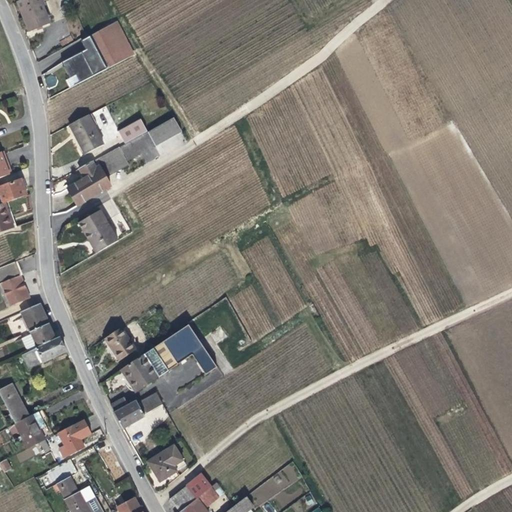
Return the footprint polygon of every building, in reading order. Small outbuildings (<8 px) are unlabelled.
[(22,0),(21,1),(18,2),(29,32),(50,25),(42,3),(51,0),(22,0)] [(81,82),(94,76),(135,54),(117,22),(82,40),(87,49),(82,52),(63,61),(70,78),(77,75),(81,82)] [(80,39),(55,52),(60,62),(85,49),(80,39)] [(85,118),(67,127),(81,156),(100,147),(85,118)] [(118,133),(125,146),(98,160),(105,174),(154,146),(182,131),(175,118),(147,133),(140,121),(118,133)] [(67,190),(77,208),(110,188),(103,174),(100,176),(95,168),(93,164),(80,171),(83,175),(81,177),(83,181),(67,190)] [(0,205),(23,197),(17,182),(0,187),(0,205)] [(0,233),(10,230),(0,205),(0,233)] [(98,254),(117,243),(99,212),(77,225),(88,244),(91,242),(98,254)] [(88,244),(94,256),(98,254),(91,242),(88,244)] [(26,301),(12,264),(0,268),(0,291),(7,308),(26,301)] [(36,349),(55,340),(40,307),(22,314),(30,333),(36,349)] [(122,327),(106,337),(120,360),(136,350),(122,327)] [(195,355),(202,366),(208,375),(220,368),(213,359),(189,327),(155,349),(168,372),(195,355)] [(27,353),(36,349),(30,333),(21,338),(27,353)] [(65,351),(59,338),(55,340),(36,349),(42,363),(65,351)] [(146,354),(124,368),(138,391),(155,380),(157,379),(168,372),(155,349),(148,353),(146,354)] [(0,389),(0,395),(1,398),(16,424),(29,417),(21,404),(14,391),(11,385),(0,389)] [(111,405),(116,417),(123,428),(140,420),(146,417),(145,414),(164,404),(158,392),(139,402),(138,400),(128,405),(124,399),(111,405)] [(39,411),(29,417),(16,424),(29,448),(41,442),(47,439),(53,436),(39,411)] [(86,418),(60,432),(67,444),(61,447),(66,456),(72,453),(72,454),(87,446),(82,437),(93,432),(86,418)] [(140,420),(123,428),(125,431),(141,422),(140,420)] [(47,439),(41,442),(47,452),(52,449),(47,439)] [(101,450),(111,479),(122,476),(112,446),(101,450)] [(175,446),(147,461),(159,481),(176,471),(174,465),(183,460),(175,446)] [(0,467),(3,473),(11,468),(6,459),(0,461),(0,467)] [(174,465),(176,471),(186,465),(183,460),(174,465)] [(178,511),(180,511),(190,504),(193,502),(205,493),(211,488),(212,487),(202,474),(170,500),(178,511)] [(57,482),(71,509),(73,511),(90,511),(84,498),(82,499),(70,475),(57,482)] [(205,493),(212,503),(219,498),(211,488),(205,493)] [(205,493),(193,502),(197,507),(203,502),(207,507),(212,503),(205,493)] [(118,506),(121,511),(142,511),(136,500),(135,497),(118,506)]
